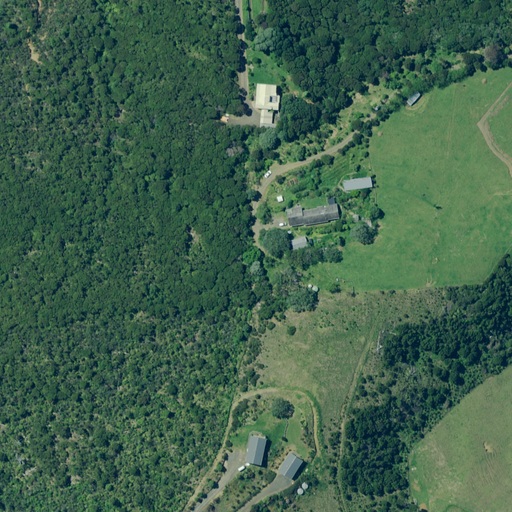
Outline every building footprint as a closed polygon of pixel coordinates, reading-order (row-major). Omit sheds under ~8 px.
[(279,109),(279,102),(280,96),(276,95),(277,85),(257,84),(256,108),(279,109)] [(371,177),(343,181),(345,190),(372,186),(371,177)] [(286,209),(288,226),(339,217),(336,204),(301,209),(301,206),(286,209)] [(351,217),(355,222),(361,218),(356,212),(351,217)] [(305,235),(290,240),(293,249),(308,245),(305,235)] [(268,439),(252,435),(246,462),(262,465),(268,439)] [(303,459),(289,451),(278,471),(293,480),(296,474),(295,473),(303,459)] [(231,457),(227,455),(223,465),(227,466),(231,457)]
